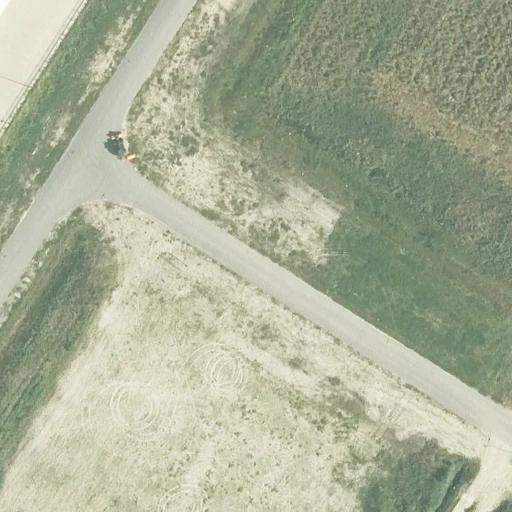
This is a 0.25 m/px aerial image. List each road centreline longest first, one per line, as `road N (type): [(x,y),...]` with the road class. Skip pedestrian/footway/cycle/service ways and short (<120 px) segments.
road 1 (unclassified): [(81,160),(511,429)]
road 2 (unclassified): [(81,160),(180,0)]
road 3 (unclassified): [(0,286),(81,160)]
